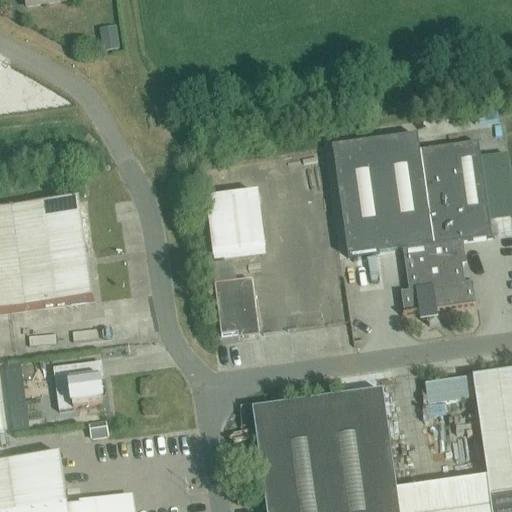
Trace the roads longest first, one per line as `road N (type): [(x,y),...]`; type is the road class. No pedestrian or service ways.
road 1 (unclassified): [(217,401),(176,353),(162,322),(137,189),(113,141),(83,96),(0,44)]
road 2 (unclassified): [(217,401),(239,379),(511,342)]
